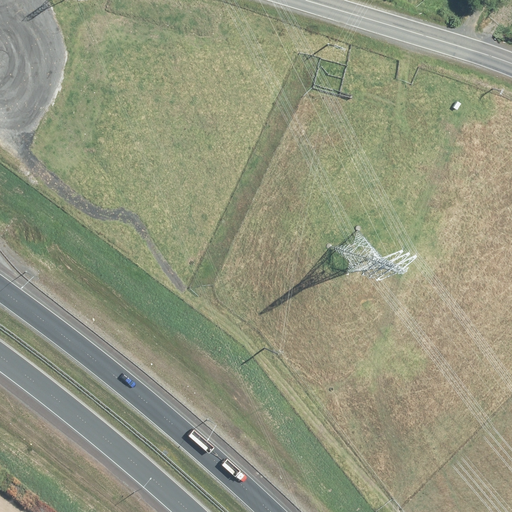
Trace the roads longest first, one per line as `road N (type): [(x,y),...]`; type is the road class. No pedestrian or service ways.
road 1 (motorway): [(0,291),(180,430),(270,511)]
road 2 (motorway): [(190,511),(0,359)]
road 3 (tertiary): [(304,0),(511,64)]
